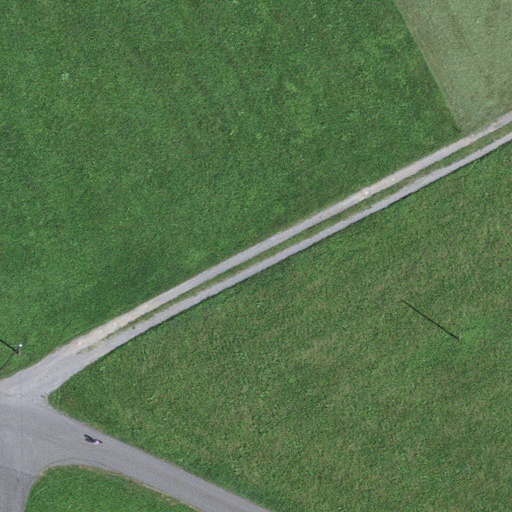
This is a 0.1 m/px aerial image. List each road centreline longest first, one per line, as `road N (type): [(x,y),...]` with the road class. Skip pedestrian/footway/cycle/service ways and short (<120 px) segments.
road 1 (track): [(0,395),(511,116)]
road 2 (unclassified): [(222,511),(0,410)]
